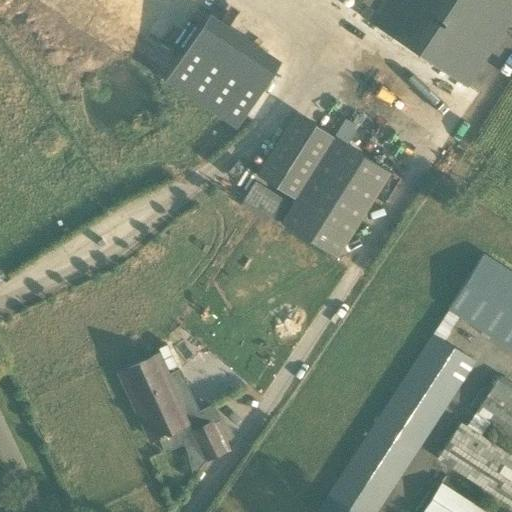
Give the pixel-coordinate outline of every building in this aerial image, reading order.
[(442,0),(369,0),(401,21),(393,34),(479,91),(511,40),(511,0),(468,0),(456,18),(438,6),(442,0)] [(164,83),(238,128),(280,59),(206,14),(164,83)] [(387,176),(292,115),(253,176),(296,203),(281,226),(333,260),(387,176)] [(60,140),(51,129),(38,140),(46,151),(60,140)] [(271,227),(287,203),(255,183),(240,207),(271,227)] [(511,351),(511,276),(482,257),(448,310),(511,351)] [(374,511),(474,363),(432,335),(314,511),(374,511)] [(156,355),(116,374),(148,439),(188,420),(156,355)] [(511,383),(499,375),(473,413),(511,439),(511,383)] [(228,452),(212,417),(183,431),(199,465),(228,452)] [(511,460),(460,426),(440,457),(507,501),(511,493),(511,460)] [(488,511),(441,481),(420,511),(488,511)]
